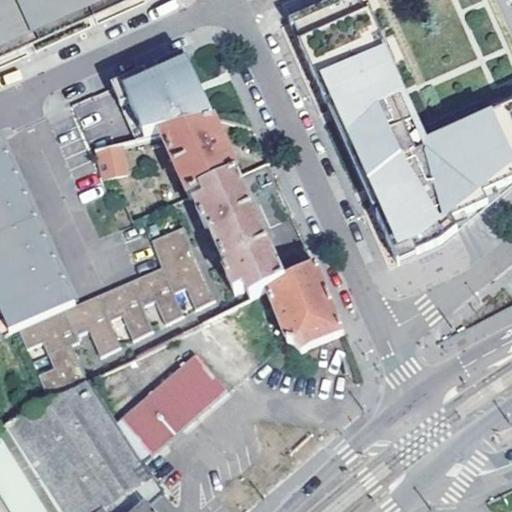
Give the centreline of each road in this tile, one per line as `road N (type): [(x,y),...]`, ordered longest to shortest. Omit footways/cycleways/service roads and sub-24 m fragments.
road 1 (residential): [(385,333),(237,14)]
road 2 (residential): [(0,106),(232,1)]
road 3 (unknown): [(363,418),(313,406),(273,412),(252,426),(219,474),(216,491),(226,511)]
road 4 (tertiary): [(430,430),(381,431),(283,511)]
road 5 (residential): [(385,333),(511,245)]
